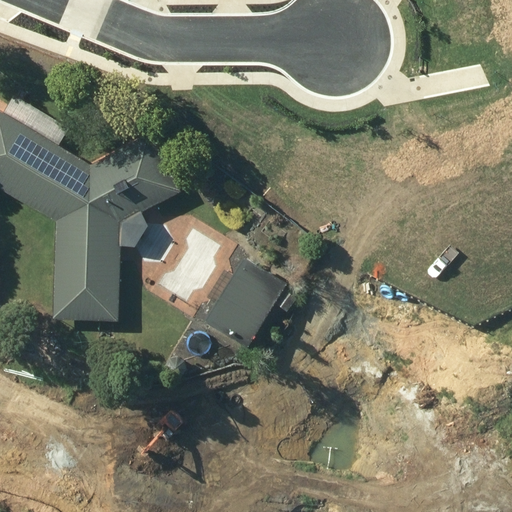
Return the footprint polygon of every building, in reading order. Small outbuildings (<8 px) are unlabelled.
[(141,212),(179,191),(149,135),(90,165),(58,145),(68,129),(13,95),(3,112),(0,110),(0,187),(55,221),(53,318),(118,319),(119,246),(136,246),(148,226),(141,212)] [(244,254),(205,317),(247,344),(286,281),(244,254)] [(286,290),(277,301),(286,310),(296,298),(286,290)] [(325,301),(288,336),(307,357),(303,360),(314,372),(355,333),(325,301)] [(448,455),(406,445),(395,492),(437,502),(448,455)]
